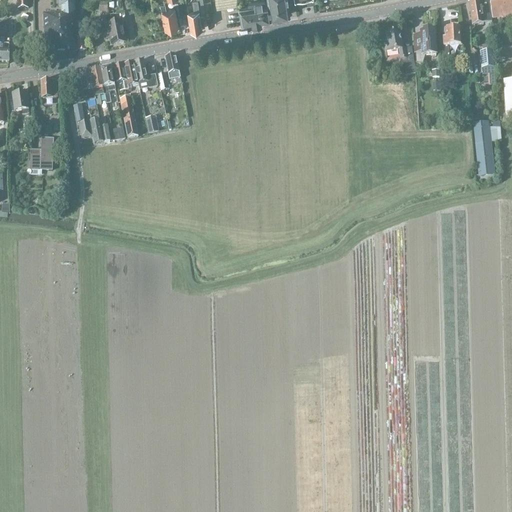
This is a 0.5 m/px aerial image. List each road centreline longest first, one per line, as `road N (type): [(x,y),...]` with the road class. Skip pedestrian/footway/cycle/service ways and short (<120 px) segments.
road 1 (track): [(511,414),(86,425),(79,156),(61,67)]
road 2 (tertiary): [(0,77),(439,0)]
